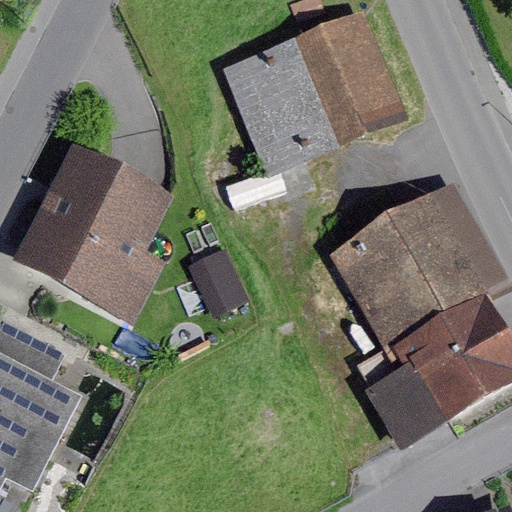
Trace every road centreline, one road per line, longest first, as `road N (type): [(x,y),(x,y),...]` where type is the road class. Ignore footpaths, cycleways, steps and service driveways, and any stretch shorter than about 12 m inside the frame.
road 1 (unclassified): [(0,201),(106,0)]
road 2 (tertiary): [(427,0),(511,179)]
road 3 (residential): [(377,511),(511,439)]
